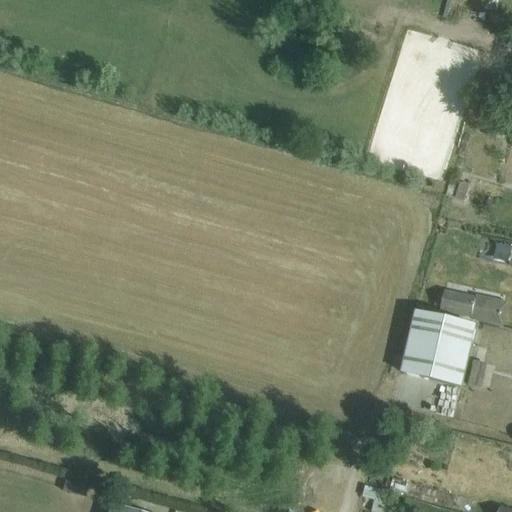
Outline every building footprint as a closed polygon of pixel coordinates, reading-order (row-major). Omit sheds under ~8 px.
[(469,128),(487,128),(487,112),(469,112),(469,128)] [(456,200),(465,203),(470,188),(460,185),(456,200)] [(496,259),(511,260),(511,242),(498,241),(496,259)] [(444,297),(441,312),(472,319),(475,304),(444,297)] [(418,315),(403,376),(463,390),(478,329),(418,315)] [(487,367),(474,364),(468,387),(482,391),(487,367)] [(389,490),(406,489),(406,478),(388,478),(389,490)] [(86,494),(88,486),(67,481),(65,489),(86,494)] [(362,499),(374,502),(371,511),(394,511),(395,507),(386,504),(389,494),(365,488),(362,499)]
